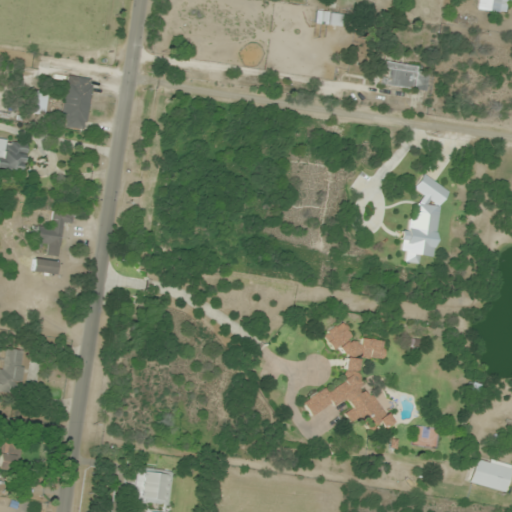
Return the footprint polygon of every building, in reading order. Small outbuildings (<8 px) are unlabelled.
[(511,0),(477,0),(476,10),(507,13),(507,0),(511,0)] [(330,26),(340,27),(341,16),(331,15),(330,26)] [(427,93),(430,71),(384,65),(381,87),(427,93)] [(93,80),(70,76),(62,128),(85,131),(93,80)] [(0,170),(20,174),(25,146),(0,140),(0,170)] [(457,195),(465,198),(478,167),(470,164),(457,195)] [(62,224),(70,225),(71,215),(52,213),(50,229),(33,227),(31,247),(47,248),(46,257),(59,258),(62,224)] [(55,275),(56,261),(32,259),(30,273),(55,275)] [(340,383),(330,391),(323,390),(315,393),(301,404),(310,415),(344,401),(351,409),(344,414),(347,421),(360,423),(367,431),(372,429),(382,430),(391,422),(369,394),(364,393),(355,372),(357,359),(361,358),(381,360),(383,342),(363,339),(356,345),(349,335),(347,331),(342,324),(331,329),(321,336),(334,352),(344,353),(340,383)] [(26,352),(3,349),(0,371),(0,393),(19,396),(26,352)] [(0,470),(18,473),(22,439),(0,436),(0,470)] [(503,493),(510,467),(475,457),(468,483),(503,493)] [(135,502),(168,504),(170,473),(136,472),(135,502)]
